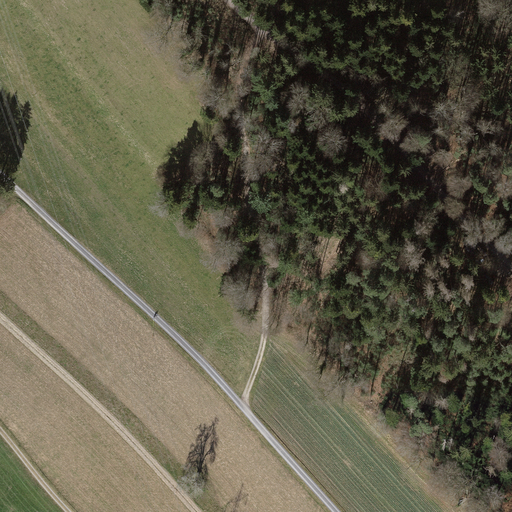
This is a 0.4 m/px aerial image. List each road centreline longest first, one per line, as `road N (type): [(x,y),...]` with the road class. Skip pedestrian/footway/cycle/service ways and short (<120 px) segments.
road 1 (track): [(0,174),(194,354),(343,511)]
road 2 (track): [(241,0),(249,12),(238,121),(245,176),(273,232),(274,303),(244,409)]
road 3 (track): [(249,12),(363,107),(511,270)]
